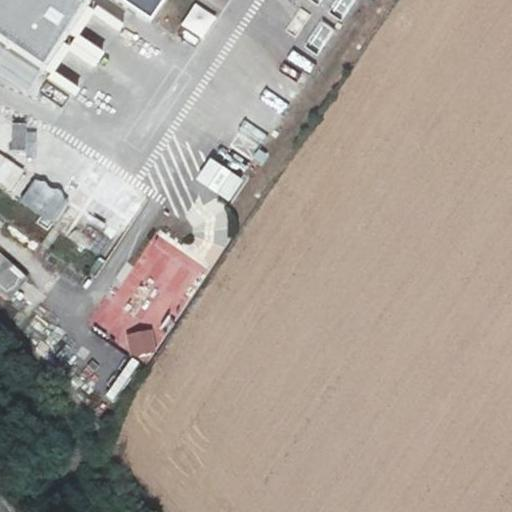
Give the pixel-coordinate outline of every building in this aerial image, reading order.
[(0,0),(0,49),(49,83),(106,0),(0,0)] [(110,0),(157,32),(179,0),(110,0)] [(306,0),(342,26),(360,0),(306,0)] [(324,58),(337,29),(318,20),(305,50),(324,58)] [(0,153),(0,187),(11,195),(26,172),(0,153)] [(209,157),(197,182),(235,200),(247,175),(209,157)] [(37,177),(20,201),(53,225),(70,200),(37,177)] [(0,292),(8,300),(28,278),(0,252),(0,292)] [(30,311),(43,294),(27,281),(14,297),(30,311)] [(174,326),(174,315),(96,317),(97,351),(156,349),(155,326),(174,326)]
